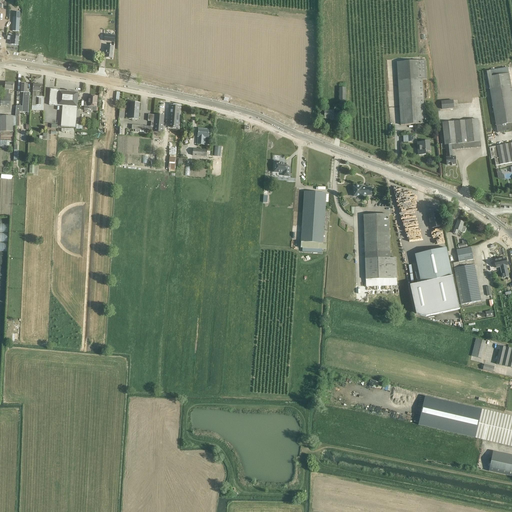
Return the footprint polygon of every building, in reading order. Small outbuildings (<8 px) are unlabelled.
[(100,17),(85,17),(85,50),(99,50),(100,17)] [(18,45),(19,37),(19,35),(16,34),(15,37),(11,36),(10,44),(18,45)] [(105,34),(104,41),(114,42),(115,36),(105,34)] [(107,46),(106,58),(112,58),(114,46),(107,46)] [(397,62),(401,125),(425,124),(422,80),(427,79),(425,60),(397,62)] [(496,126),(497,133),(511,130),(511,91),(509,73),(491,76),(490,71),(486,71),(496,126)] [(5,83),(5,89),(4,99),(1,99),(0,105),(10,106),(11,94),(9,94),(9,90),(13,90),(14,83),(5,83)] [(29,113),(29,112),(28,112),(30,96),(30,93),(28,93),(29,89),(27,89),(28,84),(21,84),(21,92),(23,92),(22,112),(29,113)] [(33,92),(32,106),(36,106),(36,108),(44,108),(44,97),(41,97),(41,99),(37,99),(37,91),(40,91),(41,85),(40,85),(37,85),(33,85),(33,91),(33,92)] [(58,90),(50,89),(49,105),(63,106),(61,121),(76,122),(78,92),(79,92),(70,91),(67,91),(68,90),(67,90),(67,91),(58,90)] [(92,107),(97,107),(97,97),(89,96),(89,103),(85,102),(84,110),(91,111),(92,107)] [(453,100),(441,102),(442,110),(454,109),(453,100)] [(129,110),(128,119),(139,119),(140,103),(131,102),(130,110),(129,110)] [(171,105),(170,127),(178,128),(180,106),(171,105)] [(325,111),(325,119),(333,119),(333,120),(339,120),(339,113),(333,113),(333,111),(325,111)] [(153,131),(154,115),(148,115),(148,121),(151,121),(151,126),(132,125),(132,129),(136,130),(135,132),(144,132),(144,131),(153,131)] [(154,115),(153,131),(163,132),(164,116),(154,115)] [(15,132),(15,127),(15,116),(0,116),(0,131),(0,132),(0,147),(9,147),(9,142),(13,142),(13,132),(15,132)] [(445,145),(446,158),(447,165),(451,165),(456,165),(455,157),(453,157),(452,150),(481,147),(480,142),(478,119),(442,122),(444,145),(445,145)] [(199,129),(198,137),(199,137),(198,144),(204,145),(205,137),(208,138),(209,130),(199,129)] [(429,140),(425,141),(425,142),(417,142),(418,155),(426,155),(426,151),(430,151),(429,140)] [(511,143),(496,146),(489,147),(491,159),(494,159),(496,166),(511,162),(511,143)] [(193,149),(193,156),(207,157),(207,150),(193,149)] [(274,161),(274,172),(283,173),(283,176),(289,176),(290,167),(286,167),(286,164),(280,164),(280,162),(274,161)] [(362,186),(353,186),(354,196),(362,196),(372,195),(371,187),(365,188),(362,188),(362,186)] [(326,249),(329,212),(325,212),(326,193),(304,192),(301,248),(302,248),(302,252),(322,253),(322,249),(326,249)] [(441,226),(438,212),(436,212),(435,212),(431,213),(430,214),(428,214),(430,220),(431,223),(430,223),(431,228),(441,226)] [(388,214),(363,215),(365,259),(365,266),(366,280),(366,287),(397,286),(396,279),(396,258),(390,258),(388,214)] [(457,220),(454,229),(453,233),(456,235),(458,230),(463,232),(465,232),(466,228),(465,227),(463,226),(464,223),(457,220)] [(0,250),(6,251),(8,223),(0,222),(0,250)] [(453,263),(454,269),(461,305),(481,301),(473,260),(471,247),(457,250),(459,262),(453,263)] [(452,276),(446,248),(415,255),(419,272),(415,272),(417,283),(421,282),(421,283),(410,285),(416,314),(426,316),(459,309),(452,276)] [(506,268),(506,266),(507,265),(506,258),(494,260),(495,268),(502,267),(502,269),(501,270),(502,278),(509,277),(507,268),(506,268)] [(476,339),(471,356),(481,359),(486,342),(476,339)] [(511,348),(506,347),(497,345),(496,349),(499,350),(496,364),(511,368),(511,348)] [(484,364),(483,370),(493,372),(494,367),(484,364)] [(418,425),(484,440),(511,446),(511,416),(425,396),(418,425)] [(488,471),(511,476),(511,455),(493,451),(488,471)]
